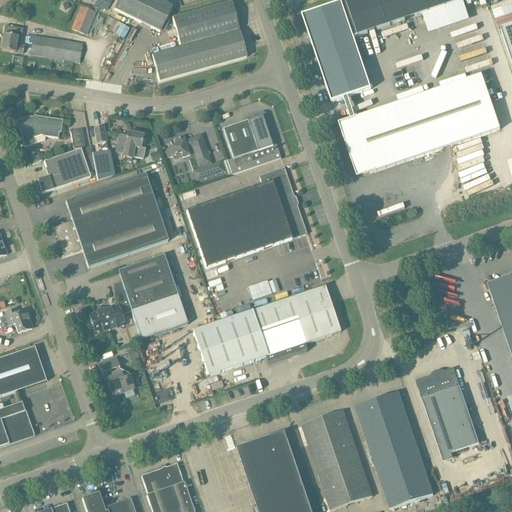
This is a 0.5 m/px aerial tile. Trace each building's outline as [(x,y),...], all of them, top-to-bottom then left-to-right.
[(109,11),(112,0),(97,0),(95,6),(109,11)] [(173,8),(156,0),(119,0),(114,12),(160,34),(166,22),(173,8)] [(464,3),(463,0),(354,0),(303,18),(317,61),(315,66),(316,71),(321,73),(332,105),(372,91),(354,40),(464,3)] [(239,32),(231,4),(186,16),(173,20),(180,48),(239,32)] [(79,6),(70,30),(87,36),(96,13),(79,6)] [(125,39),(130,28),(114,21),(109,32),(125,39)] [(511,27),(501,31),(511,64),(511,27)] [(22,31),(5,28),(0,53),(14,55),(14,54),(22,55),(24,47),(16,45),(17,39),(21,40),(22,31)] [(247,60),(240,33),(152,58),(159,84),(247,60)] [(391,44),(399,69),(427,61),(418,35),(391,44)] [(33,37),(30,57),(79,65),(83,45),(33,37)] [(488,96),(481,77),(338,125),(351,161),(352,164),(354,167),(356,169),(359,171),(362,173),(365,174),(368,174),(372,174),(375,173),(500,131),(493,112),(501,109),(495,94),(488,96)] [(266,116),(262,114),(250,118),(252,122),(223,132),(233,161),(227,163),(232,177),(281,161),(266,116)] [(23,130),(20,131),(23,137),(20,138),(21,140),(22,140),(25,149),(36,145),(43,143),(44,138),(58,141),(59,134),(61,135),(63,122),(34,118),(33,122),(29,123),(28,121),(21,124),(23,130)] [(103,129),(93,131),(96,144),(106,143),(103,129)] [(85,149),(82,131),(71,133),(74,151),(85,149)] [(118,135),(115,153),(123,155),(123,158),(131,160),(132,158),(143,160),(145,149),(141,149),(143,136),(127,133),(127,137),(118,135)] [(169,153),(166,154),(168,160),(173,158),(176,157),(182,155),(183,158),(183,160),(189,158),(188,156),(193,155),(198,169),(192,171),(196,183),(224,174),(220,164),(211,167),(210,166),(211,165),(208,157),(210,155),(207,152),(202,137),(189,141),(190,143),(185,145),(184,139),(170,143),(172,149),(168,150),(169,153)] [(91,180),(81,152),(44,164),(50,181),(39,185),(42,196),(91,180)] [(107,152),(92,156),(97,183),(112,178),(107,152)] [(294,199),(284,170),(259,179),(262,188),(187,214),(206,271),(307,237),(297,208),(298,206),(296,200),(294,199)] [(168,244),(146,177),(66,204),(72,223),(53,229),(63,258),(82,252),(88,271),(168,244)] [(131,314),(141,343),(188,327),(164,258),(118,274),(121,285),(113,287),(115,309),(118,308),(120,314),(124,312),(125,316),(131,314)] [(511,277),(492,284),(489,291),(511,358),(511,277)] [(340,335),(325,289),(192,334),(207,380),(265,360),(268,367),(307,354),(305,347),(340,335)] [(115,309),(103,313),(110,333),(124,328),(121,318),(125,316),(124,312),(120,314),(118,308),(115,309)] [(15,317),(13,313),(5,316),(9,328),(15,326),(18,336),(33,331),(26,313),(15,317)] [(96,338),(110,333),(103,313),(89,318),(96,338)] [(43,363),(38,348),(18,355),(0,361),(0,399),(46,384),(40,364),(43,363)] [(116,360),(99,366),(102,375),(105,374),(109,386),(108,386),(110,392),(112,398),(119,396),(134,391),(130,379),(129,379),(128,375),(120,370),(119,370),(116,360)] [(479,446),(454,371),(445,374),(443,373),(441,372),(438,373),(437,373),(435,374),(433,375),(432,376),(430,379),(416,383),(441,459),(479,446)] [(223,389),(221,383),(210,387),(212,393),(223,389)] [(390,511),(433,497),(399,395),(355,410),(389,511),(390,511)] [(0,449),(33,438),(22,405),(3,411),(1,406),(0,406),(0,449)] [(334,511),(373,499),(344,414),(302,428),(330,511),(334,511)] [(285,434),(237,450),(237,451),(256,507),(257,511),(311,511),(304,490),(285,434)] [(183,485),(177,466),(141,478),(147,497),(146,497),(151,511),(193,511),(184,485),(183,485)] [(98,496),(92,493),(90,498),(82,501),(85,511),(134,511),(131,501),(104,510),(99,495),(98,496)]
